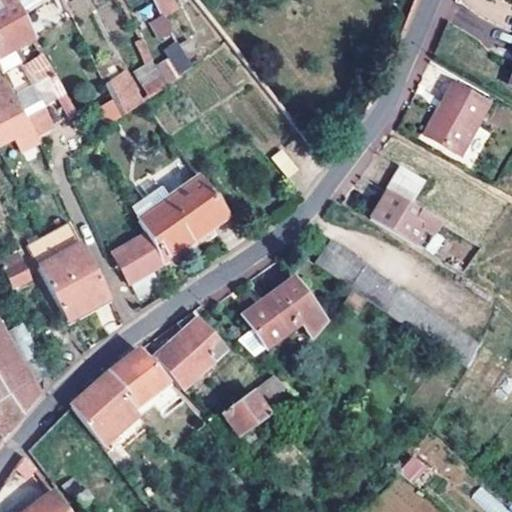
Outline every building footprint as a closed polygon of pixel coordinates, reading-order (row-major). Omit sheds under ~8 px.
[(0,0),(0,84),(13,112),(33,100),(17,68),(10,54),(26,45),(3,0),(0,0)] [(58,10),(51,0),(3,0),(26,45),(65,23),(58,10)] [(164,0),(153,0),(149,3),(164,29),(177,21),(164,0)] [(149,3),(138,9),(157,42),(147,48),(152,56),(160,51),(173,43),(164,29),(149,3)] [(173,43),(160,51),(163,57),(176,49),(173,43)] [(161,91),(188,72),(176,49),(163,57),(158,60),(161,66),(151,72),(157,82),(161,91)] [(34,58),(17,68),(33,100),(53,89),(34,58)] [(98,81),(119,118),(140,105),(133,90),(126,94),(113,72),(98,81)] [(147,101),(161,91),(157,82),(142,91),(147,101)] [(13,112),(0,84),(0,133),(19,123),(13,112)] [(459,90),(432,139),(462,157),(491,109),(459,90)] [(0,147),(24,134),(19,123),(0,133),(0,147)] [(286,178),(298,170),(283,147),(271,155),(286,178)] [(399,169),(384,193),(410,209),(424,184),(399,169)] [(136,224),(180,193),(172,181),(127,211),(136,224)] [(159,263),(224,218),(197,181),(180,193),(136,224),(159,263)] [(384,193),(368,221),(422,253),(438,226),(410,209),(384,193)] [(46,246),(67,234),(62,226),(41,239),(46,246)] [(67,234),(46,246),(27,257),(65,321),(105,300),(67,234)] [(161,266),(159,263),(143,236),(110,257),(128,286),(161,266)] [(27,257),(46,246),(41,239),(23,250),(27,257)] [(312,265),(380,315),(396,293),(327,244),(312,265)] [(0,265),(0,272),(2,276),(18,264),(14,256),(0,265)] [(18,264),(2,276),(10,293),(28,281),(18,264)] [(290,280),(240,317),(249,330),(235,341),(252,357),(297,325),(308,338),(320,322),(290,280)] [(464,370),(475,350),(396,293),(380,315),(408,336),(464,370)] [(183,334),(196,322),(190,315),(176,328),(183,334)] [(183,334),(153,361),(180,392),(225,352),(196,322),(183,334)] [(39,396),(0,332),(0,439),(2,442),(39,396)] [(124,402),(130,410),(152,393),(164,407),(176,397),(137,354),(123,364),(105,378),(124,402)] [(272,375),(221,415),(240,439),(268,418),(257,403),(282,384),(272,375)] [(69,411),(99,449),(121,432),(120,431),(136,418),(134,415),(130,410),(124,402),(105,378),(86,394),(69,411)] [(152,393),(130,410),(134,415),(156,397),(152,393)] [(310,418),(297,404),(282,416),(295,430),(310,418)] [(398,474),(417,485),(429,465),(411,454),(398,474)] [(73,479),(59,489),(68,500),(71,498),(82,490),(73,479)] [(485,511),(511,511),(481,485),(470,497),(485,511)] [(90,501),(82,490),(71,498),(79,509),(90,501)] [(59,511),(45,493),(19,511),(59,511)]
